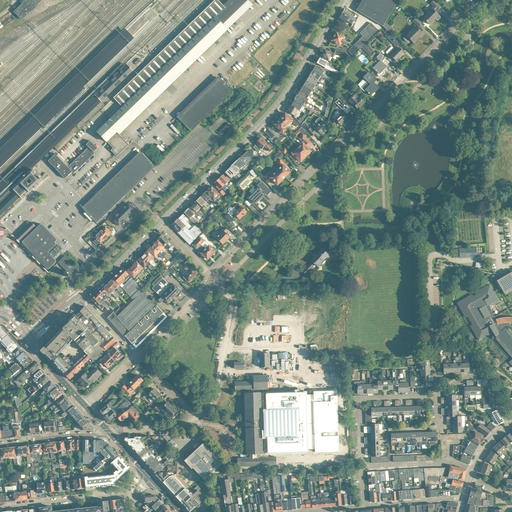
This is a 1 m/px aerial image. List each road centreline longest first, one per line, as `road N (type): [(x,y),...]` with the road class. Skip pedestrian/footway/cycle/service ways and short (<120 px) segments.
road 1 (tertiary): [(159,223),(277,104),(341,0)]
road 2 (residential): [(329,152),(208,275)]
road 3 (residential): [(218,285),(340,163)]
road 4 (unclassified): [(194,420),(216,393),(231,308),(218,285)]
road 5 (residential): [(438,397),(361,400),(363,468)]
road 6 (residential): [(363,468),(364,507),(462,498)]
road 7 (residential): [(340,163),(436,67)]
road 8 (residential): [(425,56),(329,152)]
road 9 (residential): [(134,493),(0,507)]
